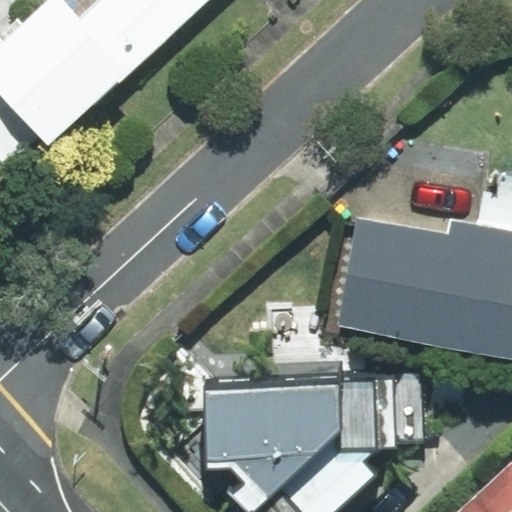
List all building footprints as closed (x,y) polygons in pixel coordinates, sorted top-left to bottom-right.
[(201,0),(52,0),(117,74),(155,40),(201,0)] [(90,91),(22,15),(0,34),(0,96),(37,138),(90,91)] [(0,168),(28,144),(0,113),(0,168)] [(511,356),(511,234),(344,211),(328,331),(511,356)] [(391,359),(192,388),(207,485),(405,457),(391,359)] [(511,511),(511,456),(448,511),(511,511)]
